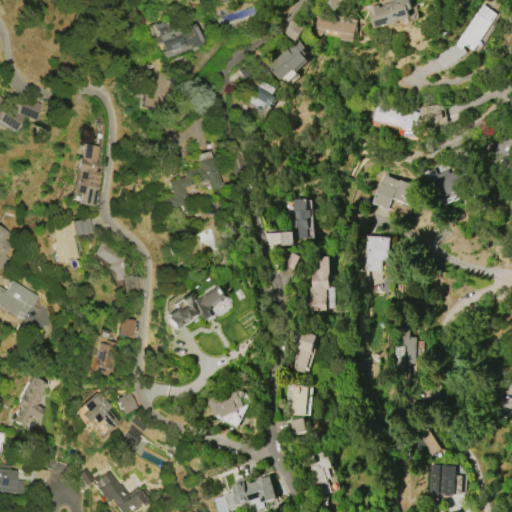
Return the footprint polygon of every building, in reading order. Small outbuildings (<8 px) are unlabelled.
[(344,0),(345,1),(334,11),(323,0),(344,0)] [(375,27),(369,7),(379,4),(379,7),(383,6),(383,4),(396,0),(410,0),(413,8),(409,9),(411,17),(407,18),(408,19),(402,21),(401,20),(375,27)] [(481,4),(496,14),(472,50),(464,44),(462,47),(466,51),(455,61),(441,69),(433,55),(444,49),(445,50),(452,44),(453,46),(454,44),(453,44),(474,12),(475,12),(481,4)] [(354,41),(357,24),(344,22),(344,18),(315,14),(312,34),(354,41)] [(189,48),(163,58),(160,51),(162,50),(153,25),(161,22),(163,27),(173,23),(175,29),(192,23),(192,25),(196,23),(199,32),(196,33),(200,42),(189,46),(189,48)] [(290,70),(279,80),(264,64),(273,55),(275,57),(279,53),(280,54),(286,49),(284,48),(294,38),(303,48),(301,50),(304,54),(302,56),(305,59),(292,72),(290,70)] [(261,110),(245,101),(248,95),(246,94),(252,84),(254,85),(258,78),(275,88),(271,95),(275,98),(270,107),(265,104),(261,110)] [(372,130),(419,134),(420,127),(445,128),(446,106),(419,105),(419,111),(373,108),(372,130)] [(75,205),(94,207),(103,126),(94,125),(93,134),(85,133),(83,144),(77,143),(71,193),(76,193),(75,205)] [(511,135),(488,143),(496,165),(511,159),(511,135)] [(179,172),(196,167),(194,160),(195,160),(193,154),(206,151),(207,157),(208,157),(216,186),(205,189),(202,178),(189,181),(190,183),(178,187),(181,195),(176,197),(178,202),(163,206),(161,198),(167,197),(163,181),(180,177),(179,172)] [(442,206),(470,192),(456,166),(429,181),(442,206)] [(414,206),(419,186),(380,175),(372,205),(388,209),(391,200),(414,206)] [(291,199),(306,199),(306,210),(310,210),(310,217),(306,217),(307,238),(294,238),(294,245),(280,246),(280,231),(292,231),(291,199)] [(42,231),(49,264),(77,258),(69,225),(42,231)] [(0,228),(14,237),(0,259),(0,228)] [(363,253),(364,236),(390,238),(388,260),(382,260),(381,271),(363,270),(364,253),(363,253)] [(90,256),(123,279),(117,287),(129,295),(141,279),(128,270),(132,265),(101,241),(90,256)] [(328,256),(328,289),(325,289),(325,310),(306,310),(306,297),(307,297),(307,287),(309,287),(309,273),(313,273),(313,256),(328,256)] [(13,315),(0,306),(0,287),(4,290),(10,280),(35,295),(28,306),(27,305),(19,318),(14,315),(13,315)] [(218,285),(226,297),(210,307),(211,308),(200,316),(199,314),(191,319),(189,317),(187,319),(188,319),(181,323),(183,325),(175,331),(174,330),(173,330),(172,328),(171,329),(163,318),(165,317),(164,314),(174,308),(171,304),(178,299),(177,299),(187,292),(193,301),(218,285)] [(133,320),(117,320),(116,336),(132,336),(133,320)] [(89,371),(108,375),(116,334),(97,330),(89,371)] [(290,369),(301,331),(315,335),(310,355),(308,355),(303,373),(290,369)] [(402,346),(393,347),(394,365),(426,363),(424,338),(402,339),(402,346)] [(7,419),(16,406),(13,404),(19,396),(22,397),(21,396),(30,381),(42,389),(33,404),(41,409),(34,421),(25,415),(18,426),(7,419)] [(306,386),(304,415),(289,414),(289,404),(284,404),(285,384),(306,386)] [(214,416),(208,401),(217,398),(219,402),(230,398),(228,393),(238,389),(241,397),(239,398),(243,406),(235,409),(236,411),(220,417),(219,414),(214,416)] [(119,414),(133,409),(126,393),(113,398),(119,414)] [(292,433),(289,421),(302,418),(305,430),(292,433)] [(150,439),(131,424),(117,440),(136,456),(150,439)] [(318,496),(337,491),(325,451),(307,456),(318,496)] [(44,462),(43,470),(33,469),(32,480),(59,482),(61,464),(44,462)] [(22,482),(20,492),(0,490),(0,464),(3,465),(2,469),(16,471),(15,481),(22,482)] [(456,465),(454,496),(444,495),(445,493),(429,493),(430,464),(456,465)] [(77,474),(83,486),(91,482),(84,470),(77,474)] [(107,472),(117,485),(119,484),(128,496),(142,486),(148,494),(144,497),(147,501),(141,506),(139,503),(128,510),(127,508),(122,511),(118,511),(109,499),(104,502),(95,490),(102,485),(97,479),(107,472)] [(261,497),(240,504),(234,484),(245,480),(246,484),(271,476),(278,498),(263,502),(261,497)]
